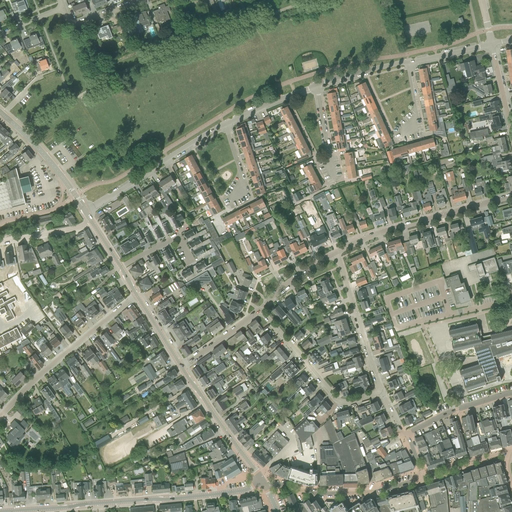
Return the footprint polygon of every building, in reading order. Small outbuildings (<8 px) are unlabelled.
[(25,5),(28,4),(25,0),(21,0),(22,0),(11,4),(14,12),(19,10),(19,11),(26,9),(25,5)] [(84,2),(83,0),(76,0),(77,0),(78,4),(81,13),(87,11),(84,2)] [(78,4),(75,5),(74,3),(71,4),(75,15),(81,13),(78,4)] [(168,6),(165,7),(164,4),(159,6),(161,9),(153,12),(154,16),(156,19),(157,23),(161,21),(162,23),(170,19),(167,12),(170,10),(168,6)] [(147,27),(151,26),(145,11),(141,13),(141,14),(137,15),(136,14),(133,16),(139,33),(143,31),(142,30),(147,29),(147,27)] [(159,38),(163,37),(158,23),(154,25),(159,38)] [(96,30),(95,30),(98,35),(99,39),(107,36),(108,39),(112,37),(109,30),(108,25),(103,27),(103,28),(96,31),(96,30)] [(120,25),(112,28),(114,33),(122,30),(120,25)] [(23,40),(23,41),(26,50),(27,50),(26,49),(36,46),(39,44),(40,47),(44,45),(41,36),(40,37),(41,37),(37,38),(36,34),(29,37),(29,38),(30,39),(23,41),(23,40)] [(3,47),(9,54),(13,52),(12,51),(14,50),(14,51),(20,48),(16,39),(10,42),(11,44),(4,48),(3,47)] [(37,62),(33,63),(36,71),(37,71),(36,70),(41,68),(42,70),(48,68),(47,64),(50,63),(49,59),(45,60),(37,63),(37,62)] [(474,61),(460,64),(462,69),(462,71),(464,78),(477,75),(479,74),(480,76),(477,77),(475,77),(475,78),(473,78),(474,82),(476,82),(481,81),(486,79),(485,75),(484,76),(483,72),(484,71),(483,65),(475,67),(475,64),(474,64),(474,61)] [(0,72),(0,81),(1,80),(0,79),(0,78),(2,76),(4,78),(5,78),(10,73),(9,72),(13,68),(10,65),(6,69),(5,69),(3,71),(1,74),(0,73),(1,72),(0,72)] [(421,69),(419,70),(420,76),(428,75),(429,74),(428,69),(429,68),(429,65),(421,66),(421,69)] [(4,91),(0,95),(5,101),(11,94),(8,92),(11,89),(10,88),(14,84),(10,80),(8,82),(5,84),(8,87),(4,91)] [(431,81),(431,80),(429,81),(422,83),(423,89),(430,87),(433,86),(432,82),(431,81)] [(485,81),(461,88),(461,90),(471,87),(477,91),(475,94),(481,97),(482,95),(484,96),(486,94),(487,94),(492,92),(490,84),(486,85),(485,81)] [(355,96),(354,96),(355,97),(358,95),(358,94),(368,90),(365,83),(355,87),(358,93),(354,94),(355,96)] [(338,92),(337,92),(337,89),(329,90),(330,93),(328,94),(328,96),(327,96),(328,101),(339,98),(338,92)] [(361,100),(371,96),(368,90),(358,94),(358,95),(359,95),(361,100)] [(438,92),(437,91),(433,91),(434,93),(432,93),(424,95),(425,101),(433,99),(435,99),(434,94),(437,93),(437,92),(438,92)] [(366,105),(374,102),(371,96),(361,100),(363,99),(366,105)] [(433,99),(425,101),(426,107),(436,105),(436,106),(440,105),(440,104),(439,104),(439,103),(436,103),(435,102),(435,99),(433,99)] [(491,107),(483,109),(484,113),(485,113),(485,116),(490,114),(490,112),(495,111),(500,109),(498,101),(493,102),(490,103),(491,107)] [(366,105),(364,107),(365,108),(367,113),(369,112),(377,109),(374,102),(366,105)] [(283,117),(290,113),(287,107),(281,110),(282,112),(278,114),(280,118),(283,116),(283,117)] [(372,118),(380,115),(377,109),(369,112),(371,115),(368,116),(369,118),(365,120),(366,121),(365,121),(366,123),(370,121),(370,119),(372,118)] [(435,111),(427,113),(428,119),(436,117),(436,118),(438,117),(438,115),(439,115),(438,110),(437,111),(435,111)] [(284,123),(293,118),(290,113),(283,117),(286,122),(284,123),(283,122),(284,123)] [(346,116),(347,116),(346,114),(342,115),(342,117),(340,117),(332,118),(334,125),(341,123),(341,121),(343,120),(343,118),(346,117),(346,116)] [(479,117),(476,118),(476,122),(480,121),(480,122),(488,120),(488,121),(492,120),(493,124),(491,124),(492,132),(493,131),(498,130),(498,129),(502,128),(500,122),(500,123),(498,116),(495,117),(495,114),(490,114),(485,116),(479,117)] [(375,125),(382,121),(380,115),(372,118),(375,125)] [(442,117),(442,116),(442,115),(439,115),(438,115),(438,117),(436,118),(436,117),(428,119),(429,125),(439,123),(438,118),(442,117)] [(272,122),(271,121),(269,116),(263,119),(266,125),(272,122)] [(286,129),(289,127),(296,124),(293,118),(284,123),(283,122),(279,124),(279,125),(280,125),(281,126),(284,124),(286,129)] [(260,135),(263,134),(267,132),(263,121),(259,122),(262,133),(260,134),(260,135)] [(378,131),(385,128),(382,121),(375,125),(378,131)] [(439,123),(429,125),(430,131),(432,131),(436,130),(436,133),(436,135),(445,137),(442,122),(439,123)] [(236,132),(238,136),(248,133),(246,127),(247,127),(245,123),(238,126),(239,129),(237,130),(238,132),(236,132)] [(289,127),(291,133),(298,129),(296,124),(289,127)] [(1,126),(0,127),(0,136),(1,138),(0,139),(5,146),(0,149),(0,151),(8,145),(12,142),(9,137),(8,138),(7,136),(9,134),(1,126)] [(388,130),(386,131),(385,128),(378,131),(376,132),(375,131),(371,133),(371,134),(372,134),(372,135),(376,133),(378,138),(381,137),(388,134),(389,133),(388,130)] [(292,140),(301,135),(298,129),(291,133),(289,134),(290,135),(287,137),(289,141),(292,139),(292,140)] [(246,133),(238,136),(239,140),(240,140),(241,141),(250,138),(250,137),(249,135),(247,136),(246,133)] [(381,137),(378,139),(381,145),(378,146),(380,149),(390,146),(388,142),(391,141),(388,134),(381,137)] [(297,144),(304,140),(301,135),(292,140),(294,144),(295,145),(297,144)] [(344,135),(336,137),(337,143),(338,149),(339,149),(339,152),(344,151),(349,150),(348,147),(346,148),(345,145),(348,145),(347,142),(351,141),(351,139),(350,139),(347,140),(346,135),(344,135)] [(494,147),(506,144),(504,137),(494,139),(495,143),(498,142),(498,146),(494,147)] [(243,147),(252,144),(250,138),(241,141),(243,147)] [(426,139),(425,140),(428,148),(438,145),(437,140),(434,140),(433,139),(426,140),(426,139)] [(300,150),(307,146),(304,140),(297,144),(300,150)] [(422,142),(419,142),(421,150),(428,148),(425,140),(422,141),(422,142)] [(414,152),(421,150),(419,142),(412,144),(414,152)] [(16,151),(19,149),(15,144),(14,145),(10,147),(8,149),(10,152),(0,159),(0,162),(2,165),(17,152),(16,151)] [(253,149),(254,149),(252,144),(243,147),(245,153),(252,151),(254,150),(253,149)] [(407,153),(408,153),(414,152),(412,144),(405,146),(407,153)] [(452,156),(464,153),(462,144),(457,145),(459,150),(451,152),(452,156)] [(507,145),(506,144),(494,147),(496,152),(496,155),(497,155),(501,154),(501,152),(507,151),(507,148),(507,147),(507,145)] [(300,150),(298,151),(301,157),(307,155),(306,153),(310,151),(309,149),(308,149),(307,146),(301,149),(300,150)] [(399,147),(398,147),(402,159),(408,157),(409,157),(408,153),(407,153),(405,146),(399,148),(399,147)] [(391,150),(387,152),(389,160),(393,159),(393,158),(394,157),(395,160),(402,159),(398,147),(393,149),(393,148),(390,149),(391,150)] [(442,157),(450,155),(448,149),(444,150),(444,152),(441,153),(442,157)] [(23,165),(33,157),(27,150),(21,154),(24,158),(20,161),(23,165)] [(252,151),(245,153),(247,159),(246,159),(254,157),(252,151)] [(354,158),(356,158),(355,152),(345,153),(346,160),(354,159),(354,158)] [(188,164),(195,161),(191,155),(179,162),(180,164),(183,163),(185,166),(188,164)] [(257,159),(255,159),(254,157),(246,159),(246,160),(247,163),(248,163),(248,165),(258,162),(259,163),(262,162),(262,161),(261,161),(261,160),(258,161),(257,159)] [(502,162),(501,158),(494,160),(491,160),(493,167),(497,166),(498,168),(500,168),(502,172),(509,171),(508,169),(511,168),(511,167),(511,165),(510,160),(502,162)] [(191,170),(197,166),(195,161),(188,164),(185,166),(188,170),(189,171),(191,170)] [(256,163),(258,162),(248,165),(250,171),(258,168),(256,163)] [(311,164),(307,166),(305,163),(302,164),(304,168),(302,169),(304,175),(313,170),(314,169),(311,164)] [(3,175),(8,172),(6,165),(0,169),(1,170),(2,172),(3,175)] [(191,177),(200,172),(197,166),(191,170),(189,171),(188,170),(185,172),(185,173),(185,175),(189,173),(191,177)] [(0,211),(25,204),(22,193),(30,191),(26,177),(19,179),(16,168),(15,169),(3,175),(5,181),(0,182),(0,211)] [(258,168),(250,171),(252,177),(262,174),(260,168),(258,168)] [(307,180),(316,176),(313,170),(304,175),(307,174),(309,179),(307,180)] [(265,173),(266,172),(265,171),(262,172),(262,174),(252,177),(254,183),(262,180),(264,179),(263,175),(265,174),(265,173)] [(194,182),(203,177),(200,172),(191,177),(194,181),(194,182)] [(452,172),(446,173),(448,181),(455,180),(452,172)] [(176,183),(174,180),(171,175),(169,177),(168,176),(164,179),(172,191),(174,190),(173,187),(176,184),(176,183)] [(309,186),(319,181),(316,176),(307,180),(307,181),(307,182),(309,186)] [(191,183),(190,183),(191,184),(192,185),(193,184),(196,188),(197,187),(197,188),(207,182),(205,179),(204,179),(203,177),(194,182),(194,181),(191,183)] [(161,182),(159,183),(163,190),(165,192),(168,190),(170,192),(172,191),(164,179),(161,181),(161,182)] [(262,180),(254,183),(256,189),(264,186),(266,186),(265,184),(264,179),(262,180)] [(322,187),(319,181),(309,186),(308,187),(312,194),(320,190),(319,189),(322,187)] [(481,188),(486,187),(484,181),(476,183),(477,187),(477,188),(477,189),(474,190),(476,196),(483,195),(481,188)] [(209,186),(207,182),(197,188),(200,192),(196,194),(197,195),(197,196),(201,194),(200,193),(210,188),(209,186)] [(434,187),(433,184),(428,185),(430,193),(431,195),(436,194),(434,187)] [(154,199),(160,196),(154,185),(148,189),(154,199)] [(182,195),(186,193),(181,185),(177,187),(182,195)] [(258,195),(266,192),(264,186),(256,189),(258,195)] [(209,188),(210,188),(200,193),(201,194),(203,199),(212,194),(209,188)] [(448,199),(444,188),(442,188),(441,189),(442,192),(438,193),(439,196),(439,197),(436,198),(438,207),(442,206),(442,207),(445,206),(444,205),(446,205),(445,201),(447,200),(448,199)] [(467,199),(465,193),(464,188),(457,190),(460,201),(467,199)] [(148,203),(154,199),(148,189),(142,193),(147,202),(148,203)] [(457,190),(453,191),(453,190),(450,190),(454,203),(460,201),(457,190)] [(430,193),(429,193),(429,191),(426,192),(427,194),(424,195),(425,199),(422,200),(425,211),(426,211),(428,211),(428,210),(431,209),(430,205),(433,204),(431,195),(430,193)] [(303,195),(301,196),(299,192),(293,195),(297,202),(304,198),(303,195)] [(313,197),(313,198),(314,200),(314,201),(321,197),(322,199),(326,197),(323,192),(320,194),(313,197)] [(206,204),(215,199),(212,194),(203,199),(206,203),(206,204)] [(397,207),(402,205),(399,196),(394,197),(397,207)] [(127,206),(131,203),(128,197),(123,200),(127,206)] [(165,208),(170,206),(165,198),(160,201),(165,208)] [(209,210),(218,205),(215,199),(206,204),(206,203),(202,205),(202,206),(203,206),(204,207),(207,205),(209,210)] [(267,208),(264,203),(262,199),(256,202),(261,211),(267,208)] [(381,215),(374,218),(376,225),(381,224),(380,223),(384,222),(383,220),(386,220),(383,211),(384,211),(382,208),(379,200),(377,200),(378,202),(376,203),(375,203),(374,205),(374,206),(375,208),(377,209),(378,209),(379,213),(380,213),(381,215)] [(257,213),(261,211),(256,202),(250,205),(255,214),(254,215),(256,218),(257,218),(257,217),(258,216),(257,213)] [(417,206),(416,202),(413,203),(413,202),(409,203),(409,204),(408,204),(409,207),(409,208),(411,215),(412,214),(412,215),(414,214),(418,213),(416,206),(417,206)] [(211,215),(221,210),(218,205),(209,210),(208,210),(211,215)] [(254,215),(255,214),(250,205),(245,208),(249,217),(254,214),(254,215)] [(155,213),(150,206),(143,210),(144,210),(138,214),(141,220),(144,219),(147,217),(155,213)] [(409,208),(405,209),(404,206),(402,206),(403,211),(404,216),(411,215),(409,208)] [(397,208),(397,207),(387,209),(389,216),(391,220),(397,218),(396,215),(399,214),(399,213),(399,212),(397,208)] [(246,219),(249,217),(245,208),(239,211),(243,218),(244,217),(245,220),(246,219)] [(508,209),(502,211),(502,212),(503,211),(504,215),(508,214),(508,217),(510,217),(509,214),(511,213),(511,208),(509,209),(508,209)] [(238,220),(243,218),(239,211),(234,213),(238,220)] [(306,213),(311,224),(316,222),(311,211),(306,213)] [(365,216),(364,211),(361,212),(363,221),(359,222),(361,229),(368,227),(365,216)] [(72,214),(72,215),(70,212),(66,214),(60,218),(62,220),(65,219),(69,226),(75,222),(73,218),(74,218),(73,217),(74,217),(74,216),(73,215),(72,214)] [(165,230),(167,235),(169,234),(169,235),(172,233),(172,232),(173,232),(171,227),(173,226),(174,226),(175,225),(171,218),(168,212),(164,214),(167,222),(162,224),(165,230)] [(51,218),(58,216),(56,213),(31,219),(32,224),(39,223),(40,226),(53,223),(51,218)] [(181,213),(171,218),(175,225),(176,228),(177,229),(178,228),(179,229),(182,227),(181,227),(183,226),(180,221),(184,219),(181,213)] [(235,222),(238,220),(234,213),(228,216),(233,225),(232,226),(233,228),(234,230),(235,229),(236,228),(235,225),(236,224),(235,222)] [(341,228),(339,223),(334,213),(331,214),(332,219),(328,221),(330,227),(334,226),(335,228),(331,229),(335,238),(341,236),(338,229),(341,228)] [(108,233),(115,228),(114,225),(108,216),(107,217),(105,214),(99,218),(108,233)] [(162,231),(165,230),(162,224),(159,216),(155,218),(158,226),(153,228),(153,229),(156,234),(158,239),(160,238),(160,239),(163,238),(163,237),(164,236),(162,231)] [(228,216),(223,219),(226,225),(228,228),(230,227),(231,229),(233,228),(232,226),(233,225),(228,216)] [(153,236),(156,234),(153,229),(153,228),(147,217),(144,219),(146,223),(149,230),(144,233),(149,243),(151,243),(151,244),(154,242),(154,241),(155,240),(153,236)] [(482,217),(470,220),(472,228),(478,226),(478,229),(480,233),(484,232),(486,239),(492,237),(491,233),(489,226),(488,225),(484,227),(483,223),(482,217)] [(349,225),(346,226),(343,218),(338,220),(339,223),(341,228),(342,231),(347,229),(349,233),(355,230),(352,221),(348,222),(349,225)] [(117,231),(128,226),(125,220),(121,222),(120,219),(115,221),(116,224),(114,225),(115,228),(117,231)] [(301,221),(297,222),(301,229),(304,228),(305,227),(307,226),(303,219),(301,221)] [(463,225),(459,226),(458,223),(450,225),(452,232),(449,232),(451,239),(455,238),(453,231),(464,229),(463,225)] [(305,238),(310,236),(305,227),(304,228),(301,229),(301,230),(305,238)] [(447,234),(446,232),(445,227),(436,229),(438,237),(443,235),(444,240),(448,239),(447,234)] [(205,229),(197,234),(194,228),(184,233),(185,235),(184,235),(185,238),(186,238),(187,239),(192,237),(193,240),(199,237),(207,233),(209,232),(209,231),(207,229),(205,229)] [(85,240),(92,237),(88,229),(77,235),(79,238),(83,236),(84,239),(81,240),(82,242),(85,240)] [(471,229),(465,230),(472,254),(478,252),(471,229)] [(144,239),(140,231),(134,233),(136,238),(129,242),(129,241),(125,244),(124,243),(121,245),(122,245),(121,246),(122,247),(120,248),(124,253),(125,252),(126,254),(127,253),(128,252),(131,250),(132,251),(135,249),(135,248),(140,245),(138,242),(144,239)] [(317,237),(320,244),(327,241),(323,231),(319,232),(321,235),(318,237),(317,237)] [(433,234),(431,235),(430,231),(423,233),(424,238),(425,240),(428,239),(429,244),(430,246),(436,244),(433,234)] [(242,239),(240,236),(244,233),(243,232),(241,233),(238,234),(233,237),(236,241),(242,239)] [(316,234),(309,237),(311,240),(312,242),(314,247),(320,244),(317,237),(316,234)] [(219,238),(214,241),(216,246),(219,244),(226,240),(224,235),(219,238)] [(419,242),(418,240),(417,235),(409,237),(410,241),(412,246),(417,245),(416,243),(419,242)] [(89,247),(96,244),(92,237),(85,240),(82,242),(84,245),(87,244),(89,247)] [(202,242),(199,237),(193,240),(189,242),(190,244),(189,244),(190,247),(191,246),(192,248),(196,246),(198,249),(202,247),(211,242),(209,239),(202,242)] [(290,245),(287,238),(283,240),(286,246),(287,249),(291,247),(295,255),(297,254),(299,255),(301,254),(298,246),(296,242),(290,245)] [(400,239),(394,241),(396,248),(397,251),(397,252),(401,251),(401,252),(407,251),(405,243),(402,244),(400,239)] [(494,247),(501,245),(499,239),(492,241),(494,247)] [(260,241),(256,243),(261,254),(265,253),(262,247),(262,246),(260,242),(260,241)] [(262,241),(260,242),(262,246),(262,247),(265,253),(267,257),(271,255),(269,250),(266,245),(265,242),(262,243),(262,241)] [(397,251),(396,248),(394,241),(387,243),(391,256),(394,255),(393,252),(397,251)] [(277,242),(273,244),(276,251),(278,255),(281,262),(288,259),(285,254),(285,253),(287,253),(285,249),(283,249),(278,251),(277,248),(279,247),(277,242)] [(307,250),(305,245),(303,242),(301,243),(301,245),(298,246),(301,254),(305,252),(305,251),(307,250)] [(52,254),(49,248),(47,243),(36,248),(41,259),(52,254)] [(381,245),(375,248),(377,254),(378,257),(384,254),(385,254),(381,245)] [(25,246),(17,248),(20,260),(27,259),(28,264),(37,262),(34,254),(27,255),(26,254),(27,253),(27,250),(26,250),(25,246)] [(203,250),(202,247),(198,249),(193,251),(194,253),(193,253),(195,256),(196,255),(197,257),(201,255),(203,258),(205,257),(210,254),(216,251),(214,248),(207,251),(205,249),(203,250)] [(76,255),(70,259),(73,263),(77,261),(85,256),(88,261),(94,257),(100,253),(97,248),(93,250),(89,253),(87,250),(79,254),(76,255)] [(175,259),(174,257),(169,248),(167,249),(164,250),(165,251),(163,252),(166,256),(163,258),(170,271),(173,269),(169,262),(175,259)] [(374,256),(377,254),(375,248),(369,251),(373,260),(376,259),(374,256)] [(10,251),(4,252),(6,264),(12,263),(13,265),(16,265),(15,257),(12,258),(10,251)] [(258,251),(254,253),(256,259),(257,261),(261,271),(268,268),(265,261),(263,256),(260,257),(258,251)] [(274,255),(271,256),(273,260),(275,264),(281,262),(278,255),(279,255),(277,251),(276,251),(273,253),(274,255)] [(79,275),(76,277),(78,280),(96,268),(94,265),(98,262),(104,258),(100,253),(94,257),(88,261),(86,262),(88,265),(90,264),(92,266),(79,274),(79,275)] [(159,264),(162,263),(157,254),(155,255),(155,254),(152,256),(153,257),(151,258),(154,262),(151,264),(154,269),(157,274),(161,272),(158,267),(160,266),(159,264)] [(362,254),(356,257),(359,263),(362,262),(364,268),(368,266),(364,258),(362,254)] [(198,269),(195,271),(198,276),(207,271),(213,268),(224,262),(220,255),(217,257),(219,260),(207,266),(206,265),(207,264),(206,262),(205,262),(204,260),(195,265),(198,269)] [(356,264),(359,263),(356,257),(350,259),(353,265),(350,266),(353,272),(358,270),(356,264)] [(499,270),(497,266),(494,257),(467,266),(469,272),(473,271),(472,269),(476,268),(479,277),(485,275),(485,274),(489,273),(489,274),(499,270)] [(511,259),(511,260),(511,264),(503,267),(511,293),(511,259)] [(140,267),(144,264),(142,260),(138,262),(139,264),(138,265),(138,264),(134,267),(135,268),(131,270),(136,278),(143,273),(140,267)] [(154,269),(151,264),(149,261),(145,263),(151,271),(154,269)] [(231,274),(237,271),(231,261),(226,264),(231,274)] [(257,261),(252,263),(254,267),(253,267),(253,269),(256,273),(261,271),(257,261)] [(375,273),(378,272),(374,261),(370,263),(371,264),(372,268),(375,273)] [(99,267),(89,273),(92,278),(100,273),(101,276),(104,274),(109,271),(105,266),(101,269),(100,269),(100,268),(100,267),(99,267)] [(219,275),(224,272),(221,266),(215,269),(219,275)] [(195,271),(193,272),(190,268),(182,273),(185,279),(185,278),(188,283),(198,276),(195,271)] [(157,275),(157,274),(154,269),(151,271),(146,274),(147,277),(140,282),(141,284),(140,285),(143,288),(144,290),(152,285),(150,282),(154,279),(153,278),(157,275)] [(186,283),(191,292),(192,293),(208,282),(214,291),(217,289),(207,271),(198,276),(188,283),(186,283)] [(250,276),(246,274),(243,273),(241,278),(244,280),(243,285),(249,287),(251,280),(249,280),(250,276)] [(42,274),(39,276),(45,285),(48,284),(42,274)] [(444,276),(443,276),(447,288),(451,287),(455,301),(456,304),(460,303),(460,304),(461,304),(471,301),(468,291),(467,291),(464,282),(461,283),(458,274),(448,278),(449,281),(446,282),(444,276)] [(358,286),(367,283),(365,277),(356,281),(358,286)] [(311,286),(307,288),(310,294),(318,290),(331,284),(328,279),(321,282),(322,284),(316,287),(315,284),(311,286)] [(160,291),(155,294),(151,296),(155,302),(167,295),(179,288),(180,287),(176,282),(163,290),(163,289),(161,291),(160,291)] [(191,292),(186,283),(180,287),(179,288),(185,296),(191,292)] [(318,290),(320,296),(319,297),(320,300),(321,299),(332,294),(331,290),(333,290),(331,284),(318,290)] [(103,287),(101,289),(105,295),(106,295),(107,297),(109,300),(111,299),(112,301),(114,299),(117,303),(123,298),(118,290),(116,288),(113,290),(114,292),(109,296),(108,294),(107,294),(103,287)] [(360,291),(358,292),(360,299),(365,297),(367,297),(367,298),(372,296),(376,295),(374,287),(372,288),(370,288),(366,289),(363,290),(360,291)] [(247,292),(242,290),(236,288),(234,294),(229,293),(227,295),(229,297),(239,301),(240,298),(244,300),(247,292)] [(298,295),(295,296),(296,299),(298,303),(299,303),(300,302),(301,302),(300,299),(303,297),(305,301),(309,299),(307,296),(304,290),(301,291),(300,290),(297,291),(297,292),(297,293),(298,295)] [(0,294),(0,304),(13,298),(12,298),(4,302),(2,298),(8,294),(6,291),(0,294)] [(321,299),(318,301),(319,304),(329,300),(330,303),(333,302),(337,300),(334,293),(332,294),(321,299)] [(107,297),(102,301),(108,309),(117,303),(114,299),(112,301),(111,299),(109,300),(107,297)] [(161,311),(174,302),(171,297),(157,306),(161,311)] [(366,301),(361,302),(363,309),(368,308),(369,307),(368,303),(374,301),(373,297),(366,299),(367,300),(366,301)] [(13,298),(0,304),(0,307),(1,309),(0,309),(0,313),(1,315),(11,310),(10,309),(8,305),(14,302),(13,298)] [(197,298),(188,302),(190,306),(199,302),(197,298)] [(290,298),(284,301),(287,306),(289,309),(293,306),(295,305),(296,308),(300,306),(298,303),(296,299),(292,301),(290,298)] [(85,308),(85,309),(87,311),(90,315),(90,316),(92,318),(101,310),(97,305),(94,301),(88,307),(85,308)] [(232,301),(229,309),(233,312),(234,313),(238,314),(239,311),(240,312),(241,311),(242,308),(241,308),(243,305),(232,301)] [(222,304),(219,306),(227,317),(225,319),(229,324),(234,320),(233,319),(236,317),(237,316),(234,313),(233,312),(229,309),(228,309),(227,308),(222,304)] [(161,319),(179,308),(177,305),(169,311),(169,312),(168,313),(165,309),(158,314),(161,319)] [(131,322),(140,315),(133,306),(127,310),(126,309),(122,312),(124,316),(126,315),(131,322)] [(209,319),(217,312),(212,306),(204,312),(209,319)] [(273,310),(273,311),(280,319),(286,314),(279,306),(277,307),(276,307),(273,309),(273,310)] [(307,320),(312,318),(306,306),(301,309),(306,318),(307,319),(307,320)] [(178,309),(179,308),(161,319),(165,325),(173,320),(170,317),(172,316),(173,317),(179,312),(178,309)] [(331,318),(343,314),(341,308),(334,311),(335,313),(329,315),(331,318)] [(11,310),(1,315),(5,313),(7,316),(5,317),(7,322),(15,318),(11,310)] [(62,321),(67,318),(62,311),(60,312),(57,314),(59,316),(56,318),(63,327),(59,330),(66,338),(67,338),(68,338),(69,337),(69,336),(72,333),(65,325),(62,321)] [(85,318),(81,314),(79,311),(75,315),(78,318),(73,322),(78,329),(84,323),(82,320),(85,318)] [(176,322),(186,315),(185,312),(175,319),(176,322)] [(300,321),(301,321),(293,312),(291,314),(298,323),(300,321)] [(287,316),(293,324),(295,325),(298,323),(291,315),(290,314),(287,316)] [(383,320),(381,315),(381,314),(375,316),(376,317),(368,321),(363,322),(365,328),(369,326),(370,326),(372,326),(372,325),(371,323),(377,321),(377,322),(383,320)] [(142,317),(133,322),(135,326),(136,328),(145,322),(142,317)] [(336,321),(334,322),(334,323),(335,326),(336,329),(339,329),(348,326),(346,318),(336,321)] [(219,322),(217,319),(212,322),(215,325),(219,331),(224,328),(219,322)] [(177,335),(190,326),(185,320),(173,328),(177,335)] [(257,334),(263,330),(256,320),(250,324),(253,329),(254,329),(253,329),(257,326),(259,329),(255,331),(257,334)] [(31,322),(23,328),(27,333),(35,327),(31,322)] [(143,333),(149,329),(145,322),(136,328),(128,333),(127,333),(133,342),(135,340),(134,338),(136,337),(134,334),(141,330),(143,333)] [(215,325),(212,322),(205,327),(208,331),(211,329),(214,335),(219,331),(215,325)] [(122,332),(119,328),(116,324),(111,329),(115,333),(112,336),(117,341),(122,337),(119,334),(122,332)] [(511,353),(511,329),(479,337),(478,332),(479,332),(478,324),(449,330),(454,352),(474,347),(479,364),(459,370),(466,392),(501,380),(494,359),(497,358),(511,353)] [(181,341),(194,333),(190,326),(177,335),(181,341)] [(302,332),(307,329),(305,326),(294,335),(298,340),(305,335),(302,332)] [(339,329),(336,329),(338,333),(339,336),(343,335),(345,334),(350,332),(348,326),(339,329)] [(13,330),(11,331),(15,340),(21,337),(16,328),(13,329),(13,330)] [(8,332),(5,333),(10,342),(15,340),(11,331),(9,332),(8,332)] [(245,336),(241,331),(227,341),(231,347),(242,339),(245,342),(248,340),(245,336)] [(385,340),(383,333),(382,332),(379,333),(378,334),(379,335),(372,337),(374,344),(387,340),(385,340)] [(2,335),(0,336),(0,337),(4,345),(10,342),(5,333),(1,335),(2,335)] [(105,333),(100,337),(104,341),(105,343),(106,343),(110,347),(113,344),(117,341),(112,336),(109,338),(105,333)] [(264,344),(272,339),(267,333),(260,338),(264,344)] [(61,343),(57,339),(53,334),(50,336),(53,340),(50,342),(54,348),(61,343)] [(150,337),(148,334),(140,339),(145,347),(150,344),(148,341),(149,341),(153,348),(159,345),(153,336),(150,338),(150,337)] [(313,339),(315,338),(312,335),(301,344),(306,349),(312,344),(312,345),(316,342),(313,339)] [(195,344),(200,340),(198,336),(186,343),(187,345),(185,346),(181,349),(186,357),(193,353),(189,347),(194,343),(195,344)] [(248,341),(251,346),(257,341),(254,337),(254,336),(250,339),(251,339),(248,341)] [(331,342),(329,339),(328,336),(322,339),(324,341),(319,344),(320,347),(330,342),(331,342)] [(349,338),(336,342),(337,347),(347,344),(347,346),(348,345),(356,342),(354,336),(349,338)] [(98,339),(97,340),(96,339),(94,341),(95,342),(93,343),(99,351),(97,353),(102,360),(106,358),(103,354),(105,353),(103,351),(105,350),(103,346),(98,339)] [(50,346),(47,342),(46,340),(41,344),(42,346),(39,348),(46,357),(52,352),(48,348),(50,346)] [(376,351),(389,346),(387,340),(374,344),(376,351)] [(239,350),(235,354),(241,360),(243,358),(244,357),(243,356),(245,354),(246,354),(249,355),(251,353),(248,348),(249,347),(251,346),(248,341),(246,342),(247,344),(239,350)] [(227,351),(225,348),(222,344),(218,347),(223,354),(227,351)] [(34,351),(33,352),(27,345),(22,348),(28,355),(27,356),(37,369),(43,365),(35,354),(35,353),(34,351)] [(315,352),(310,355),(313,358),(312,359),(314,361),(314,360),(315,361),(323,355),(321,353),(325,349),(324,345),(317,348),(313,350),(315,352)] [(218,357),(223,354),(218,347),(212,351),(214,353),(211,355),(215,361),(216,360),(218,364),(221,362),(219,359),(220,359),(218,357)] [(275,362),(285,353),(279,347),(274,352),(269,356),(266,354),(260,358),(264,363),(267,361),(268,361),(272,358),(272,359),(277,355),(279,358),(274,362),(275,362)] [(357,347),(351,349),(344,352),(345,356),(351,353),(351,355),(359,353),(357,347)] [(99,360),(92,352),(89,348),(81,355),(83,357),(87,362),(90,360),(93,365),(96,362),(98,361),(99,360)] [(115,361),(118,359),(112,350),(109,352),(115,361)] [(164,361),(168,359),(163,352),(156,356),(150,360),(152,363),(158,359),(163,367),(166,365),(164,361)] [(243,358),(241,360),(246,366),(251,362),(253,364),(258,360),(254,355),(255,354),(253,352),(251,353),(249,355),(246,354),(245,354),(243,356),(244,357),(243,358)] [(283,363),(285,361),(289,358),(285,353),(275,362),(276,364),(281,360),(283,363)] [(379,359),(381,366),(391,362),(392,362),(391,362),(390,357),(392,355),(391,353),(392,353),(391,353),(384,355),(385,357),(379,359)] [(78,362),(76,359),(73,355),(65,361),(76,376),(80,372),(75,364),(78,362)] [(347,366),(362,361),(360,356),(352,358),(353,360),(345,362),(347,366)] [(208,360),(205,357),(197,363),(198,366),(193,370),(198,377),(204,373),(199,366),(208,360)] [(104,372),(108,369),(102,360),(100,362),(98,361),(96,362),(99,366),(100,365),(104,372)] [(356,369),(363,366),(362,361),(347,366),(339,368),(332,371),(334,375),(341,372),(348,369),(355,367),(356,369)] [(285,363),(271,375),(274,379),(285,371),(287,374),(290,377),(290,378),(293,375),(295,374),(296,375),(299,372),(298,371),(299,370),(296,367),(297,367),(295,364),(294,365),(294,364),(292,362),(287,366),(285,363)] [(389,366),(392,365),(391,362),(381,366),(383,372),(390,370),(389,366)] [(333,363),(323,368),(325,373),(335,369),(334,364),(333,363)] [(31,370),(26,365),(26,364),(23,367),(29,373),(31,370)] [(91,374),(92,374),(85,364),(80,366),(88,377),(92,374),(91,374)] [(150,380),(157,376),(149,364),(142,368),(150,380)] [(221,365),(213,370),(213,371),(206,375),(205,375),(199,379),(204,386),(210,382),(209,379),(216,375),(227,368),(227,367),(224,369),(221,365)] [(54,376),(58,382),(59,381),(63,387),(66,385),(69,382),(67,380),(69,378),(63,369),(55,374),(56,375),(55,376),(54,376)] [(404,371),(398,373),(399,377),(406,374),(409,383),(412,382),(409,373),(409,372),(408,369),(404,371)] [(172,378),(176,375),(175,374),(176,373),(174,370),(166,375),(167,377),(155,385),(157,388),(172,379),(172,378)] [(25,377),(22,374),(20,372),(16,377),(13,374),(9,378),(11,380),(11,381),(17,386),(25,377)] [(137,384),(147,377),(144,372),(133,378),(137,384)] [(354,384),(368,380),(366,374),(358,377),(359,379),(353,380),(354,384)] [(47,380),(52,387),(55,391),(61,387),(66,394),(71,391),(66,385),(63,387),(59,381),(58,382),(53,375),(47,380)] [(295,381),(292,384),(297,389),(295,391),(297,393),(302,389),(300,387),(303,384),(308,380),(307,379),(308,379),(304,375),(303,375),(298,379),(297,378),(295,380),(295,381)] [(223,380),(222,378),(221,376),(215,379),(213,381),(215,384),(223,380)] [(391,389),(402,384),(399,378),(395,379),(388,382),(391,389)] [(167,385),(163,387),(166,392),(167,393),(169,392),(176,387),(178,390),(180,389),(184,386),(180,380),(174,384),(173,383),(168,386),(167,385)] [(367,386),(369,385),(368,380),(354,384),(355,388),(361,386),(363,391),(369,390),(367,386)] [(213,387),(207,391),(212,398),(218,395),(218,396),(223,393),(219,388),(222,387),(219,382),(215,384),(212,386),(213,387)] [(341,383),(336,385),(338,390),(345,387),(343,382),(341,383)] [(77,383),(73,386),(80,395),(84,392),(77,383)] [(139,392),(147,387),(144,384),(137,388),(139,392)] [(311,394),(316,390),(311,384),(306,388),(306,387),(303,390),(305,393),(305,394),(307,397),(311,394)] [(244,392),(242,390),(240,386),(233,390),(238,397),(244,392)] [(47,387),(41,391),(47,399),(47,400),(46,399),(44,401),(48,409),(50,413),(55,422),(60,419),(54,410),(52,407),(51,408),(49,405),(51,404),(49,401),(54,397),(51,393),(52,392),(50,389),(49,390),(47,387)] [(397,393),(394,395),(396,401),(401,399),(404,397),(406,400),(413,397),(414,396),(417,395),(417,394),(415,390),(405,395),(404,395),(402,391),(403,391),(401,388),(400,388),(396,390),(397,393)] [(145,392),(141,395),(143,398),(152,392),(150,390),(145,392)] [(185,402),(192,397),(187,391),(181,395),(181,396),(176,398),(179,403),(175,405),(184,400),(185,402)] [(288,397),(286,399),(288,401),(290,399),(293,397),(297,393),(295,391),(288,397)] [(311,408),(305,413),(308,416),(314,410),(317,408),(320,405),(319,404),(318,403),(320,402),(323,399),(323,398),(324,398),(322,395),(322,396),(321,396),(319,394),(314,397),(315,398),(311,402),(314,406),(312,408),(311,408)] [(228,399),(225,395),(221,398),(214,402),(218,407),(217,408),(220,412),(222,411),(228,407),(225,402),(228,399)] [(190,410),(197,406),(192,397),(185,402),(184,400),(175,405),(177,409),(186,404),(190,410)] [(43,404),(41,402),(39,398),(33,401),(35,404),(31,406),(33,409),(32,410),(35,415),(44,410),(41,405),(43,404)] [(309,400),(307,398),(298,406),(300,408),(303,406),(309,401),(309,400)] [(173,401),(169,403),(167,400),(164,403),(165,406),(167,409),(175,404),(173,401)] [(378,403),(377,401),(370,404),(370,403),(365,404),(365,405),(356,408),(358,413),(359,412),(360,413),(368,410),(370,415),(374,413),(374,412),(380,409),(379,405),(379,404),(378,403)] [(410,401),(399,406),(402,413),(408,410),(409,413),(417,409),(415,406),(413,407),(410,401)] [(274,413),(279,409),(273,402),(267,408),(273,415),(274,413)] [(317,408),(314,410),(317,414),(322,410),(325,414),(330,410),(330,409),(331,408),(326,402),(322,405),(317,409),(317,408)] [(498,406),(493,407),(494,411),(496,421),(501,420),(501,419),(502,418),(502,419),(507,418),(503,404),(499,405),(499,406),(498,406)] [(170,429),(167,431),(171,437),(172,436),(177,433),(177,435),(186,429),(184,426),(191,421),(193,425),(204,418),(204,417),(204,416),(204,415),(203,415),(202,415),(199,409),(187,416),(189,419),(190,420),(189,420),(187,422),(185,419),(185,418),(175,424),(172,426),(174,429),(174,430),(172,431),(170,429)] [(353,415),(350,416),(348,410),(342,412),(345,422),(350,421),(351,424),(355,423),(353,415)] [(413,414),(416,413),(414,410),(408,413),(410,416),(405,418),(408,425),(413,422),(411,419),(415,417),(413,414)] [(423,418),(431,414),(429,410),(423,413),(424,416),(423,416),(424,420),(425,420),(423,418)] [(341,424),(345,422),(342,412),(336,413),(338,419),(334,420),(336,427),(334,428),(335,429),(342,428),(341,424)] [(235,418),(239,416),(236,413),(225,421),(229,428),(238,422),(237,421),(244,416),(237,421),(235,418)] [(157,428),(166,423),(161,414),(152,419),(157,428)] [(383,422),(387,420),(383,414),(374,418),(378,426),(384,423),(383,422)] [(416,419),(415,420),(415,421),(417,424),(425,420),(424,420),(423,416),(422,414),(420,415),(421,417),(420,418),(416,419)] [(472,414),(471,414),(467,414),(468,415),(466,416),(467,417),(466,417),(470,434),(477,432),(475,424),(472,414)] [(374,421),(371,416),(371,415),(367,417),(362,419),(359,420),(362,426),(374,421)] [(122,424),(129,420),(127,416),(120,420),(122,424)] [(138,421),(140,425),(148,420),(146,416),(138,421)] [(240,425),(247,420),(244,416),(237,421),(238,422),(229,428),(235,435),(238,433),(243,429),(240,425)] [(477,432),(470,434),(466,417),(461,418),(466,435),(466,440),(468,448),(471,456),(488,450),(484,438),(486,438),(480,422),(475,424),(477,432)] [(312,421),(310,423),(305,418),(294,428),(296,433),(299,437),(303,443),(307,438),(319,428),(312,421)] [(458,420),(454,421),(454,418),(450,419),(451,423),(452,423),(455,435),(457,435),(457,437),(462,436),(458,420)] [(87,427),(94,422),(91,419),(85,423),(83,424),(86,427),(87,426),(87,427)] [(198,423),(191,427),(194,431),(200,426),(202,429),(204,427),(209,424),(205,419),(201,422),(198,423)] [(334,428),(332,423),(330,419),(324,424),(333,446),(338,457),(343,470),(344,479),(343,484),(343,487),(358,487),(358,483),(359,483),(359,479),(351,456),(347,442),(356,439),(354,433),(340,440),(335,429),(334,428)] [(498,428),(497,428),(494,419),(489,421),(489,419),(480,422),(486,438),(487,437),(490,450),(502,447),(500,440),(501,440),(498,428)] [(14,429),(7,437),(10,440),(12,442),(10,445),(13,448),(15,445),(16,446),(20,442),(18,441),(24,435),(22,433),(24,430),(28,425),(24,420),(19,425),(18,424),(14,421),(10,425),(14,429)] [(241,443),(260,426),(263,423),(261,421),(258,423),(258,422),(249,430),(249,429),(247,431),(246,431),(238,438),(237,438),(238,438),(239,440),(240,440),(241,441),(240,441),(241,443)] [(260,426),(241,443),(242,444),(243,443),(244,444),(243,445),(245,447),(246,447),(248,445),(253,441),(253,440),(252,439),(255,436),(263,429),(262,428),(265,425),(263,423),(260,426)] [(390,426),(386,428),(384,426),(379,428),(383,437),(386,436),(393,433),(390,426)] [(453,447),(445,431),(443,426),(430,432),(436,444),(440,455),(442,454),(444,460),(456,456),(453,447)] [(187,430),(178,435),(182,442),(191,436),(189,434),(194,431),(191,427),(187,430)] [(511,438),(510,429),(499,432),(498,428),(501,440),(503,447),(511,444),(511,438)] [(213,434),(214,434),(211,429),(203,434),(202,433),(196,437),(192,439),(183,445),(185,449),(193,445),(191,442),(196,439),(199,443),(206,439),(214,435),(213,434)] [(274,457),(289,442),(277,431),(258,450),(257,449),(252,456),(264,467),(272,458),(271,457),(273,456),(274,457)] [(432,447),(431,446),(425,434),(422,435),(428,447),(435,468),(446,464),(444,460),(442,454),(440,455),(436,444),(432,447)] [(108,435),(94,443),(97,448),(111,441),(108,435)] [(435,468),(428,447),(422,435),(422,436),(415,438),(422,456),(423,456),(428,470),(435,468)] [(467,455),(465,445),(462,436),(457,437),(453,438),(451,439),(452,442),(453,442),(457,457),(467,455)] [(366,448),(372,445),(368,438),(362,441),(366,448)] [(370,483),(368,472),(356,439),(347,442),(351,456),(359,479),(359,483),(370,483)] [(383,448),(389,444),(387,439),(375,444),(373,445),(376,451),(382,459),(388,455),(387,454),(383,448)] [(212,452),(223,445),(219,440),(211,445),(209,446),(212,452)] [(212,452),(209,453),(213,459),(216,457),(217,459),(218,458),(219,459),(222,458),(227,455),(225,452),(226,451),(223,445),(212,452)] [(343,470),(338,457),(333,446),(320,446),(320,462),(326,462),(327,485),(343,484),(344,479),(343,470)] [(396,453),(395,453),(397,458),(393,459),(394,463),(397,462),(400,473),(413,469),(414,466),(405,449),(400,452),(400,450),(396,453)] [(390,470),(382,459),(376,451),(372,453),(378,466),(379,465),(384,478),(392,475),(392,476),(390,470)] [(397,458),(395,453),(395,451),(387,454),(388,455),(382,459),(390,470),(392,476),(393,475),(392,474),(395,473),(395,474),(400,473),(397,462),(394,463),(393,459),(397,458)] [(181,471),(179,462),(186,460),(184,452),(168,458),(169,462),(172,473),(181,471)] [(379,465),(378,466),(372,453),(366,455),(375,477),(375,481),(376,481),(376,480),(384,478),(379,465)] [(300,454),(288,456),(289,466),(299,465),(299,468),(301,468),(300,454)] [(228,479),(241,472),(232,457),(225,461),(225,460),(212,465),(215,474),(216,479),(226,476),(228,479)] [(53,458),(47,462),(52,468),(57,464),(53,458)] [(500,462),(499,461),(499,460),(470,469),(471,470),(467,471),(463,472),(463,473),(466,483),(467,495),(466,495),(466,501),(470,501),(469,511),(476,511),(477,507),(477,486),(475,481),(478,480),(478,479),(488,476),(488,477),(491,476),(495,475),(504,473),(504,472),(501,461),(500,462)] [(284,465),(283,466),(280,463),(269,468),(272,472),(274,472),(275,473),(279,475),(281,474),(283,476),(283,477),(288,478),(291,467),(289,467),(284,465)] [(318,473),(317,473),(317,470),(313,470),(313,469),(310,468),(310,473),(309,473),(291,467),(288,478),(306,484),(317,485),(318,473)] [(214,478),(211,478),(211,471),(207,471),(207,477),(208,488),(209,488),(209,487),(215,487),(214,478)] [(463,473),(461,474),(461,473),(455,475),(460,490),(459,490),(460,500),(460,511),(465,511),(466,511),(465,501),(466,501),(466,495),(467,495),(466,483),(463,473)] [(500,485),(508,482),(504,473),(495,475),(491,476),(488,477),(490,481),(493,480),(495,485),(500,485)] [(459,490),(460,490),(455,475),(450,477),(454,489),(453,489),(454,492),(453,492),(454,502),(452,502),(452,508),(460,507),(460,511),(460,500),(459,490)] [(450,477),(449,478),(448,477),(446,478),(446,479),(445,479),(447,484),(449,494),(453,492),(454,492),(453,489),(454,489),(450,477)] [(192,482),(186,483),(186,478),(182,478),(183,484),(183,483),(184,486),(175,487),(175,491),(193,490),(192,482)] [(137,483),(130,484),(130,485),(131,490),(134,489),(134,493),(142,492),(142,486),(145,486),(145,481),(144,479),(139,480),(137,481),(137,483)] [(446,489),(445,485),(443,480),(425,486),(428,495),(430,507),(431,511),(448,511),(447,496),(446,489)] [(495,485),(480,486),(478,480),(475,481),(477,486),(477,507),(480,499),(508,491),(506,485),(500,486),(500,485),(495,485)] [(103,489),(106,489),(106,481),(100,481),(100,484),(96,485),(96,488),(93,488),(93,494),(96,494),(96,496),(103,496),(103,489)] [(84,490),(87,490),(87,482),(81,483),(81,486),(77,486),(77,489),(74,490),(74,495),(77,495),(77,498),(84,497),(84,490)] [(18,485),(17,485),(17,483),(11,483),(12,493),(9,494),(9,501),(13,500),(13,501),(19,501),(18,485)] [(170,492),(169,484),(169,483),(160,484),(152,485),(152,493),(170,492)] [(131,490),(130,485),(130,484),(123,485),(123,486),(116,487),(116,496),(122,495),(121,494),(128,494),(127,490),(131,490)] [(43,499),(43,498),(42,485),(31,486),(31,493),(36,493),(37,499),(36,499),(43,499)] [(42,485),(43,498),(50,498),(49,491),(52,491),(51,485),(42,485)] [(61,493),(61,489),(60,485),(55,485),(55,489),(56,501),(65,501),(64,499),(68,498),(67,493),(61,493)] [(428,495),(425,486),(414,489),(417,497),(419,505),(420,509),(421,510),(430,507),(428,495)] [(419,505),(417,497),(414,489),(385,496),(387,503),(391,511),(431,511),(430,507),(421,510),(420,509),(419,505)] [(507,494),(509,494),(508,491),(480,499),(477,507),(476,511),(490,511),(491,511),(490,511),(498,511),(498,510),(504,508),(503,506),(499,507),(496,500),(497,499),(496,497),(507,494)] [(297,503),(296,500),(293,494),(286,497),(289,502),(286,503),(289,508),(291,507),(292,511),(307,511),(304,503),(303,503),(297,503)] [(505,504),(511,502),(509,494),(507,494),(496,497),(497,499),(496,500),(499,507),(503,506),(505,505),(505,504)] [(258,500),(256,499),(255,495),(239,499),(241,507),(242,511),(253,511),(262,510),(259,500),(258,500)] [(391,511),(387,503),(385,496),(377,499),(379,509),(380,511),(391,511)] [(379,511),(373,499),(372,497),(366,501),(366,500),(360,504),(364,511),(379,511)] [(237,504),(236,504),(235,500),(229,501),(229,509),(233,509),(234,511),(242,511),(241,507),(237,507),(237,504)] [(315,501),(309,500),(308,500),(303,500),(304,503),(307,511),(319,511),(321,511),(320,510),(322,509),(316,500),(315,501)] [(339,505),(337,502),(325,502),(331,511),(349,511),(348,510),(345,506),(344,506),(344,505),(342,502),(339,504),(339,505)] [(511,511),(511,505),(511,502),(505,504),(505,505),(503,506),(504,508),(498,510),(498,511),(511,511)] [(216,507),(214,508),(214,503),(206,504),(206,510),(201,511),(219,511),(218,509),(216,509),(216,507)] [(364,511),(360,504),(359,503),(348,510),(349,511),(364,511)]
